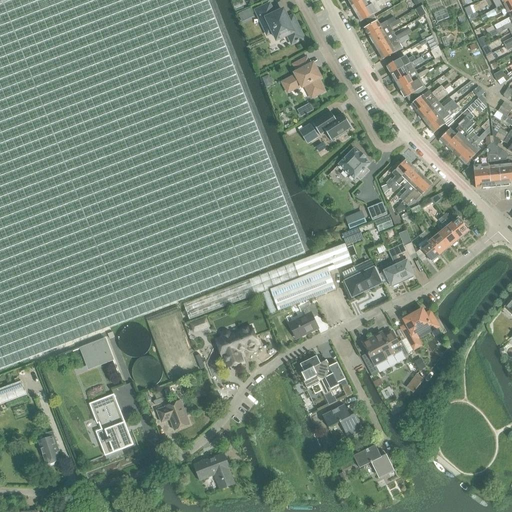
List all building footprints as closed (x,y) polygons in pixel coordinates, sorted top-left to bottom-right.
[(0,0),(0,371),(306,255),(208,0),(0,0)] [(362,0),(352,6),(356,14),(380,0),(362,0)] [(389,0),(380,0),(356,14),(361,23),(366,20),(367,23),(375,18),(373,16),(373,15),(380,11),(379,8),(390,1),(390,0),(389,0)] [(506,9),(508,13),(511,11),(511,0),(499,8),(501,12),(506,9)] [(241,1),(233,4),(236,12),(244,9),(241,1)] [(270,6),(257,12),(264,28),(270,26),(277,40),(288,35),(292,44),(297,42),(297,43),(299,42),(298,41),(303,39),(296,23),(290,26),(283,11),(273,15),(272,13),(273,13),(270,6)] [(421,6),(415,10),(420,18),(426,14),(421,6)] [(445,10),(434,14),(437,23),(449,18),(445,10)] [(511,22),(511,11),(508,13),(510,18),(493,27),(486,31),(488,35),(497,30),(511,22)] [(463,16),(458,18),(461,25),(466,23),(463,16)] [(377,22),(365,30),(370,37),(389,26),(396,22),(394,18),(387,22),(380,26),(377,22)] [(389,26),(370,37),(374,45),(394,33),(392,30),(400,25),(398,21),(396,22),(389,26)] [(509,29),(511,33),(511,32),(511,22),(497,30),(499,34),(509,29)] [(394,33),(374,45),(378,52),(407,36),(411,33),(409,29),(395,36),(394,33)] [(511,38),(503,43),(505,47),(511,43),(511,32),(511,33),(511,35),(511,38)] [(433,35),(419,43),(421,47),(428,43),(432,51),(438,48),(433,35)] [(407,36),(378,52),(383,60),(395,53),(403,49),(400,44),(409,39),(407,36)] [(478,40),(482,48),(482,49),(488,46),(483,37),(478,40)] [(492,54),(488,46),(482,49),(486,57),(492,54)] [(486,57),(489,63),(495,59),(492,54),(486,57)] [(400,60),(387,67),(391,75),(411,63),(416,60),(413,57),(408,60),(406,56),(400,60)] [(411,63),(391,75),(396,82),(416,71),(414,68),(423,62),(423,60),(421,57),(416,60),(411,63)] [(304,87),(305,86),(312,98),(324,92),(317,79),(320,78),(313,64),(310,66),(307,59),(296,65),(300,72),(297,73),(298,75),(285,82),(288,89),(302,82),(304,87)] [(416,71),(396,82),(401,90),(420,79),(430,73),(428,70),(427,70),(418,75),(416,71)] [(501,71),(493,75),(497,82),(503,78),(507,83),(511,79),(511,71),(505,76),(501,71)] [(269,75),(262,78),(266,89),(273,86),(269,75)] [(420,79),(401,90),(405,98),(407,97),(410,101),(426,89),(423,83),(420,79)] [(424,96),(412,105),(417,112),(445,90),(443,88),(441,86),(432,94),(430,91),(424,96)] [(445,90),(445,91),(448,94),(448,95),(453,91),(450,87),(445,90)] [(479,87),(473,92),(479,99),(481,96),(484,93),(479,87)] [(511,92),(511,90),(508,88),(503,95),(505,98),(507,100),(511,92)] [(445,90),(417,112),(423,119),(441,105),(438,102),(448,94),(445,91),(445,90)] [(474,103),(467,110),(469,113),(470,113),(470,114),(475,109),(480,114),(487,107),(486,101),(481,96),(479,99),(474,103)] [(441,105),(423,119),(428,127),(456,104),(453,100),(443,107),(443,108),(441,105)] [(502,106),(498,111),(504,115),(511,120),(511,114),(510,113),(510,112),(511,109),(511,108),(504,103),(502,106)] [(310,104),(297,110),(301,118),(314,111),(310,104)] [(456,104),(428,127),(434,133),(446,124),(448,127),(454,121),(450,116),(460,109),(456,104)] [(334,119),(330,122),(325,116),(313,124),(312,123),(320,136),(321,136),(320,135),(325,132),(332,142),(331,140),(338,136),(339,138),(345,134),(344,132),(351,128),(351,129),(352,129),(349,124),(350,123),(346,117),(345,118),(342,113),(341,113),(342,114),(335,119),(334,119)] [(469,113),(458,125),(459,126),(462,129),(471,120),(473,118),(470,114),(470,113),(469,113)] [(504,115),(501,120),(511,127),(511,120),(504,115)] [(471,120),(462,129),(463,130),(466,133),(475,123),(471,120)] [(488,120),(481,128),(485,132),(489,128),(488,120)] [(310,124),(299,131),(305,141),(316,134),(310,124)] [(450,130),(439,140),(448,149),(448,148),(446,147),(448,145),(462,130),(463,130),(462,129),(459,126),(453,133),(451,130),(450,130)] [(475,143),(459,160),(465,165),(466,165),(471,159),(475,155),(478,152),(475,149),(478,146),(490,133),(489,128),(485,132),(479,139),(475,143)] [(511,142),(498,133),(492,129),(492,135),(495,137),(503,143),(504,142),(511,147),(508,151),(511,152),(511,142)] [(501,129),(498,133),(511,142),(511,131),(509,134),(501,129)] [(448,145),(446,147),(448,148),(448,149),(452,153),(469,136),(466,133),(463,130),(462,130),(448,145)] [(469,136),(452,153),(459,160),(475,143),(479,139),(472,132),(469,136)] [(490,144),(486,149),(487,157),(488,165),(491,189),(501,187),(499,166),(496,147),(494,145),(494,144),(490,144)] [(508,155),(496,147),(499,166),(501,187),(509,186),(509,185),(511,185),(511,164),(509,165),(509,162),(505,160),(508,155)] [(354,149),(338,165),(344,171),(343,172),(347,176),(348,175),(354,181),(357,178),(360,181),(369,172),(366,168),(370,164),(365,160),(366,158),(360,152),(359,154),(354,149)] [(471,159),(466,165),(468,167),(472,163),(474,161),(471,159)] [(390,190),(391,188),(412,167),(405,160),(393,174),(395,176),(393,179),(392,178),(387,183),(390,190)] [(474,177),(472,177),(473,182),(475,182),(476,189),(482,188),(482,190),(491,189),(488,165),(473,167),(474,177)] [(403,188),(403,189),(419,173),(412,167),(391,188),(395,192),(400,186),(405,180),(408,183),(403,188)] [(425,179),(419,173),(403,189),(406,191),(399,198),(403,202),(425,179)] [(432,185),(425,179),(403,202),(407,206),(414,199),(416,201),(432,185)] [(439,194),(430,199),(434,204),(443,198),(439,194)] [(430,200),(419,206),(422,209),(432,203),(430,200)] [(367,209),(373,222),(387,216),(382,203),(367,209)] [(406,209),(401,204),(395,210),(397,215),(406,209)] [(446,214),(442,217),(459,238),(463,236),(464,237),(468,233),(467,232),(468,231),(458,219),(453,223),(446,214)] [(392,218),(396,228),(403,225),(398,215),(392,218)] [(389,216),(375,222),(379,233),(393,227),(389,216)] [(456,241),(459,238),(442,217),(439,220),(446,229),(441,233),(451,245),(452,244),(453,246),(454,244),(457,242),(456,241)] [(365,219),(348,226),(350,230),(367,223),(365,219)] [(419,228),(423,233),(440,254),(443,251),(444,252),(448,249),(447,248),(449,247),(439,235),(434,239),(422,225),(419,228)] [(346,244),(346,246),(361,240),(357,230),(342,236),(346,244)] [(404,247),(390,253),(391,256),(394,262),(396,266),(403,281),(408,278),(408,279),(413,277),(412,276),(414,275),(411,268),(414,266),(410,257),(416,254),(416,253),(414,249),(407,231),(399,234),(404,247)] [(436,257),(440,254),(423,233),(419,236),(426,245),(421,249),(431,262),(432,260),(433,261),(437,258),(436,257)] [(346,246),(346,244),(295,264),(300,278),(270,290),(278,311),(335,289),(330,272),(353,264),(346,246)] [(394,262),(383,267),(384,271),(391,286),(393,285),(394,287),(398,284),(398,283),(403,281),(396,266),(394,262)] [(295,264),(184,307),(189,320),(270,290),(300,278),(295,264)] [(344,278),(347,277),(357,272),(354,266),(345,271),(341,273),(344,278)] [(368,289),(380,283),(373,269),(345,282),(348,288),(353,286),(355,292),(366,286),(368,289)] [(312,317),(319,314),(314,303),(302,309),(305,315),(289,323),(296,338),(311,331),(310,329),(316,326),(312,317)] [(409,325),(403,328),(411,343),(415,350),(422,346),(418,339),(431,332),(440,327),(431,312),(425,315),(423,311),(406,320),(409,325)] [(221,335),(221,338),(215,340),(221,357),(223,356),(227,367),(242,361),(238,350),(247,347),(248,349),(250,350),(252,349),(254,348),(255,346),(255,343),(257,343),(250,326),(229,334),(228,332),(226,332),(224,332),(222,333),(221,335)] [(369,353),(362,357),(372,376),(376,374),(378,373),(375,365),(402,352),(405,358),(409,356),(402,341),(399,343),(398,342),(392,331),(384,336),(382,333),(363,343),(363,344),(369,353)] [(106,339),(80,349),(88,370),(114,361),(106,339)] [(316,355),(300,363),(303,371),(301,372),(305,380),(307,379),(314,394),(321,390),(323,396),(324,396),(329,406),(337,402),(332,392),(331,389),(338,385),(337,383),(339,382),(342,388),(346,397),(352,394),(351,392),(348,385),(345,379),(337,362),(329,366),(326,359),(320,363),(316,355)] [(420,358),(415,361),(419,369),(425,366),(420,358)] [(406,388),(413,393),(423,380),(422,379),(417,374),(406,388)] [(380,379),(372,383),(375,388),(382,384),(380,379)] [(21,382),(0,389),(0,405),(26,396),(21,382)] [(102,402),(92,406),(93,410),(99,423),(102,431),(105,430),(109,442),(105,444),(109,454),(121,449),(121,450),(126,448),(127,448),(127,447),(132,445),(126,429),(127,428),(120,411),(114,395),(101,400),(102,402)] [(165,408),(157,411),(161,423),(170,420),(174,431),(189,425),(186,417),(188,416),(189,415),(186,409),(185,408),(183,409),(180,401),(165,407),(165,408)] [(348,437),(363,430),(355,414),(350,417),(345,406),(323,416),(329,427),(341,422),(348,437)] [(42,410),(36,413),(39,421),(45,419),(42,410)] [(46,465),(60,461),(58,453),(59,452),(53,432),(37,437),(46,465)] [(380,479),(395,472),(387,455),(382,458),(376,447),(355,457),(360,468),(371,463),(380,479)] [(220,489),(235,483),(230,469),(231,469),(225,454),(195,465),(201,480),(215,475),(220,489)]
